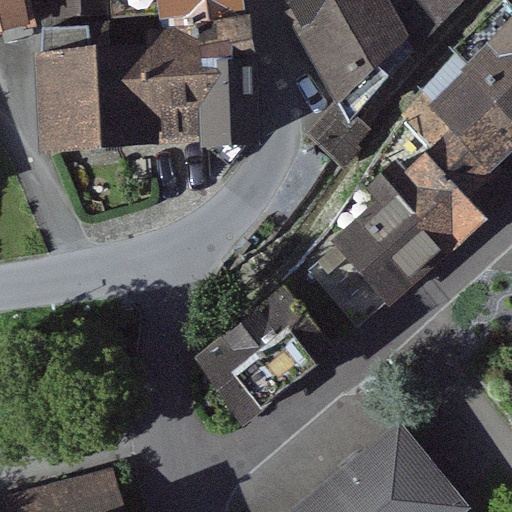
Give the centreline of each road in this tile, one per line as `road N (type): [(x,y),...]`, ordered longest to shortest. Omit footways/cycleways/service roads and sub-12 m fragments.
road 1 (residential): [(176,494),(286,419),(511,220)]
road 2 (residential): [(266,0),(280,127),(273,174),(219,234),(162,268)]
road 3 (residential): [(162,268),(160,381),(176,494)]
road 4 (residential): [(162,268),(0,290)]
